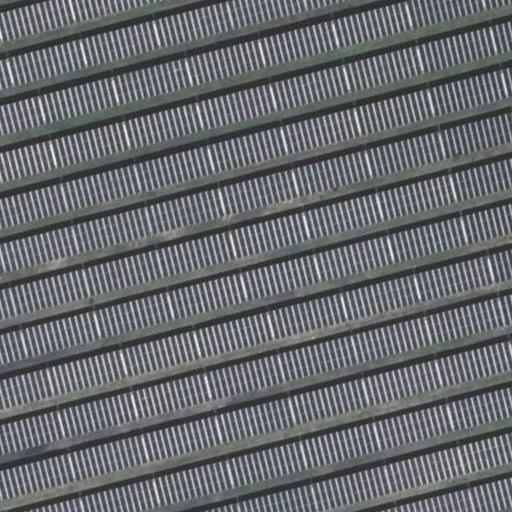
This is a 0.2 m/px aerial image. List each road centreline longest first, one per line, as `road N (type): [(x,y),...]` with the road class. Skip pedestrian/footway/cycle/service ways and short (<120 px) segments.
road 1 (track): [(0,419),(511,286)]
road 2 (track): [(0,509),(511,376)]
road 3 (track): [(0,143),(511,11)]
road 4 (track): [(0,327),(511,195)]
road 5 (track): [(0,233),(511,103)]
road 6 (track): [(0,50),(196,0)]
road 7 (track): [(339,511),(511,467)]
